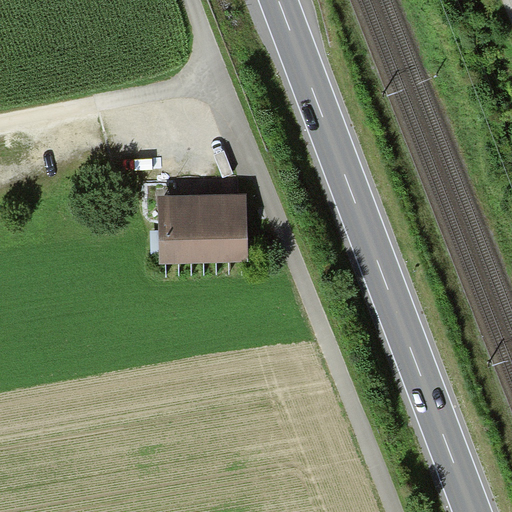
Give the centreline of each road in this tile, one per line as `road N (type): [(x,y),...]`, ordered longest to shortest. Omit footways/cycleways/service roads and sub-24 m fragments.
road 1 (unclassified): [(193,0),(398,511)]
road 2 (trunk): [(278,0),(475,511)]
road 3 (track): [(0,122),(224,82)]
